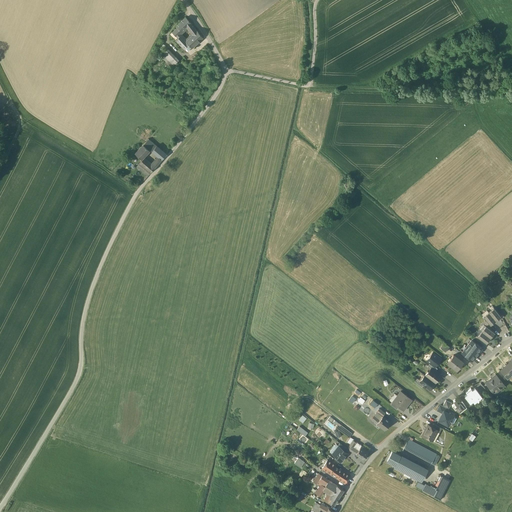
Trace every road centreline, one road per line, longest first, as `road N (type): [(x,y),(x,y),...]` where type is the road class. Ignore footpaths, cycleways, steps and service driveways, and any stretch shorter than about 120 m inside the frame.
road 1 (residential): [(0,508),(78,377),(85,309),(128,207),(225,78),(182,0)]
road 2 (residential): [(338,511),(389,438),(511,340)]
road 3 (track): [(511,97),(305,86)]
road 4 (track): [(136,193),(22,118),(0,174)]
road 5 (track): [(345,427),(310,399),(330,367),(390,317)]
